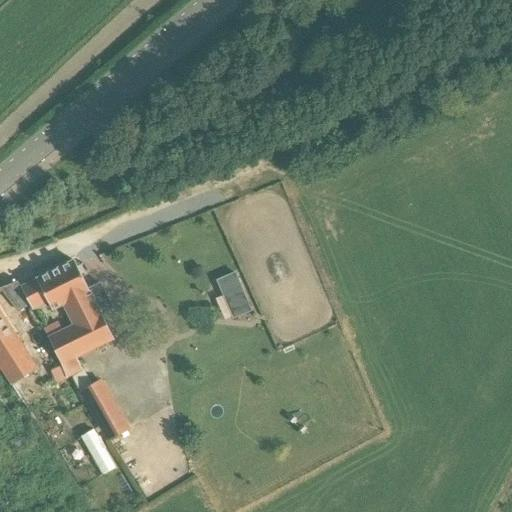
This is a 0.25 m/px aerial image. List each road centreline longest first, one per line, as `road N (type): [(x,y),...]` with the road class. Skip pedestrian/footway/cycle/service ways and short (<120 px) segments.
road 1 (track): [(511,46),(157,195),(142,221),(0,267)]
road 2 (tertiary): [(0,182),(211,0)]
road 3 (unclassified): [(0,136),(145,0)]
